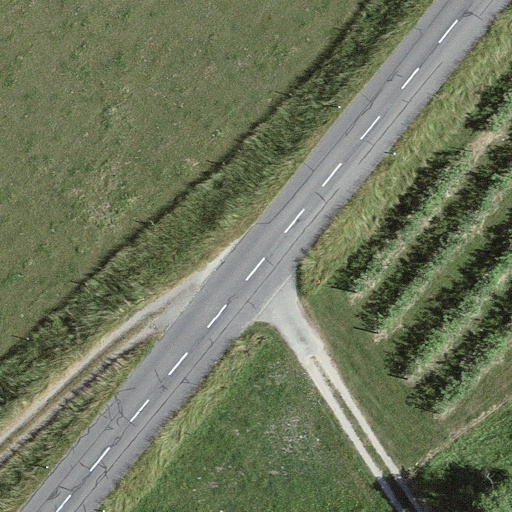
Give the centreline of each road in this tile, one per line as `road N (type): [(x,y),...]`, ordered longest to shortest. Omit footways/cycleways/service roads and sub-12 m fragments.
road 1 (tertiary): [(41,511),(474,0)]
road 2 (unknown): [(421,511),(259,254)]
